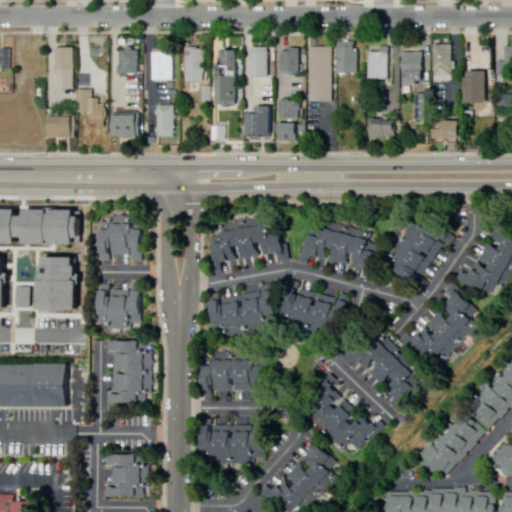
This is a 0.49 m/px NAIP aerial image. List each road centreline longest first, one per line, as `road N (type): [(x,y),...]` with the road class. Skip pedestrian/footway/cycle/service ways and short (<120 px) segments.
road 1 (residential): [(0,18),(511,19)]
road 2 (primary): [(188,176),(217,185),(511,183)]
road 3 (primary): [(511,166),(218,168),(188,176)]
road 4 (residential): [(177,302),(175,511)]
road 5 (primary): [(165,176),(0,175)]
road 6 (residential): [(165,176),(165,257),(177,302)]
road 7 (residential): [(177,302),(188,258),(188,176)]
